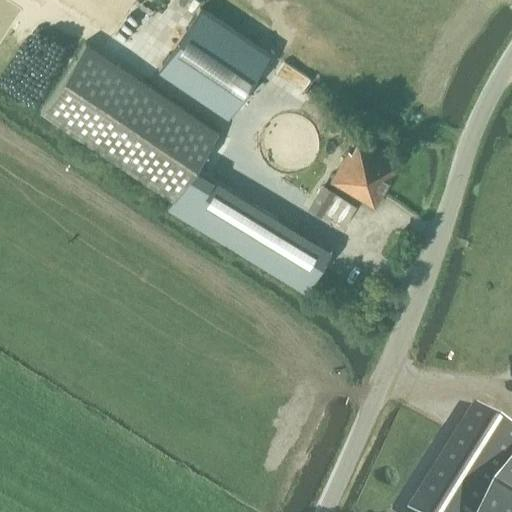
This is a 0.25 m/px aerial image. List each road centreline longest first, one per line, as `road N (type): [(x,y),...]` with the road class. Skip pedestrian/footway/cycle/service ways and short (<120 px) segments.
road 1 (tertiary): [(333,511),(431,269),(469,141),(511,60)]
road 2 (track): [(0,141),(174,253),(352,393),(377,401)]
